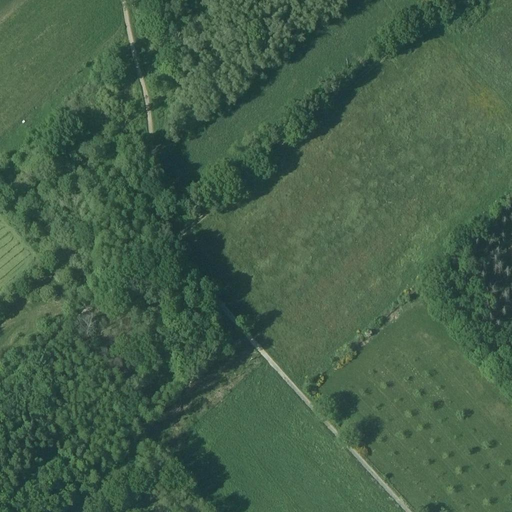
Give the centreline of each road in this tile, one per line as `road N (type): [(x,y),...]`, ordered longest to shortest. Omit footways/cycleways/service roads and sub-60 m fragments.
road 1 (track): [(422,18),(168,247)]
road 2 (track): [(168,247),(129,0)]
road 3 (track): [(168,247),(0,388)]
